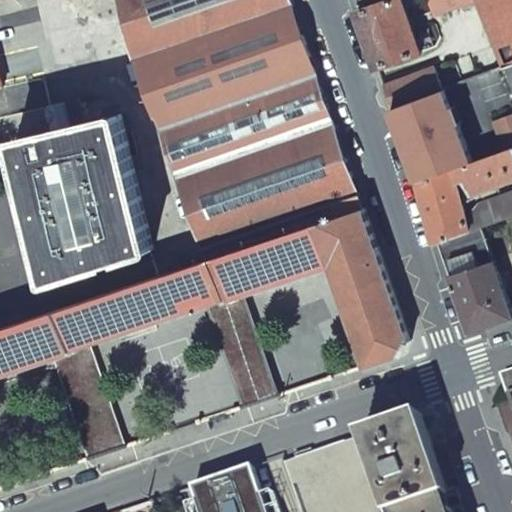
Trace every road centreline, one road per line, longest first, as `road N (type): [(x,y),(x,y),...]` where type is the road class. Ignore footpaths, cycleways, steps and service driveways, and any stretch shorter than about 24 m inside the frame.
road 1 (unclassified): [(38,511),(457,373)]
road 2 (residential): [(457,373),(327,0)]
road 3 (residential): [(508,511),(457,373)]
